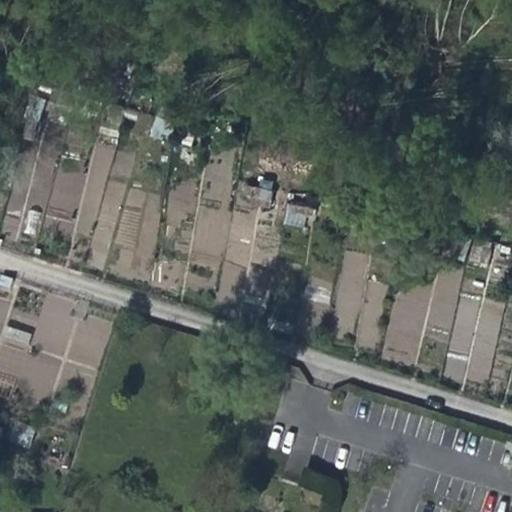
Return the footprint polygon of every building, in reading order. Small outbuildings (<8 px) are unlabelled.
[(268,205),(272,192),(246,184),(242,197),(268,205)] [(286,203),(282,224),(307,228),(310,207),(286,203)] [(383,277),(368,277),(369,252),(339,251),(335,343),(380,344),(383,277)] [(426,318),(450,324),(463,269),(437,262),(432,281),(401,274),(380,358),(415,366),(426,318)] [(497,324),(502,305),(484,301),(479,320),(497,324)] [(2,341),(27,348),(30,333),(6,327),(2,341)] [(335,511),(344,481),(303,470),(298,488),(322,495),(318,507),(335,511)]
